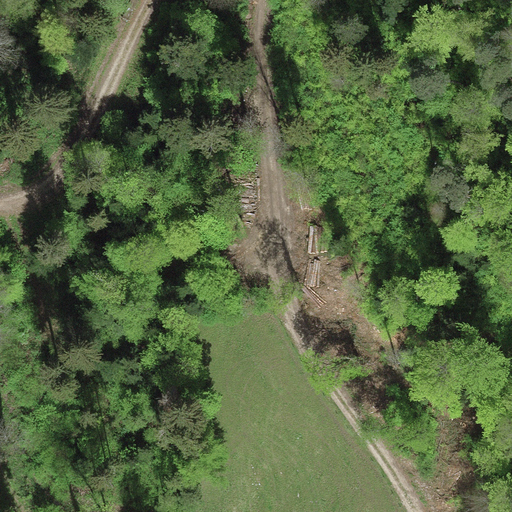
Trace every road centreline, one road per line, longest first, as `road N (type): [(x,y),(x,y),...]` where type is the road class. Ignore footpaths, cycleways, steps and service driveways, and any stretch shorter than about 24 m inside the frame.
road 1 (track): [(411,511),(394,473),(326,383),(286,301),(271,223),(268,0)]
road 2 (track): [(0,203),(53,184),(89,131),(149,0)]
